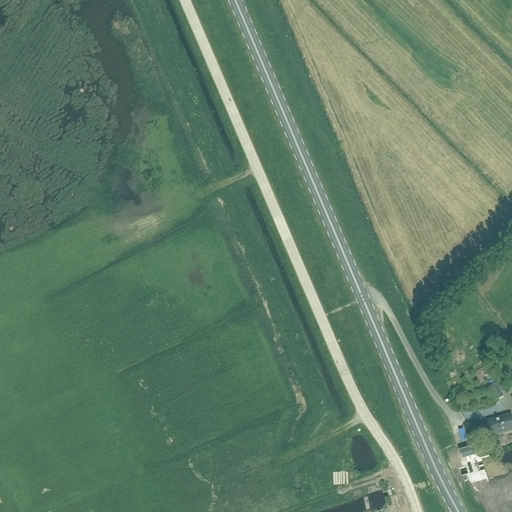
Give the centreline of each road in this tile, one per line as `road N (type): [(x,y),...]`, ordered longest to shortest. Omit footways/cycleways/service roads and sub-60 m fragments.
road 1 (unclassified): [(415,511),(347,381),(184,0)]
road 2 (primary): [(362,299),(233,0)]
road 3 (primary): [(457,511),(362,299)]
road 4 (unclassified): [(362,299),(372,296),(385,308),(461,441)]
road 5 (track): [(398,468),(280,511)]
